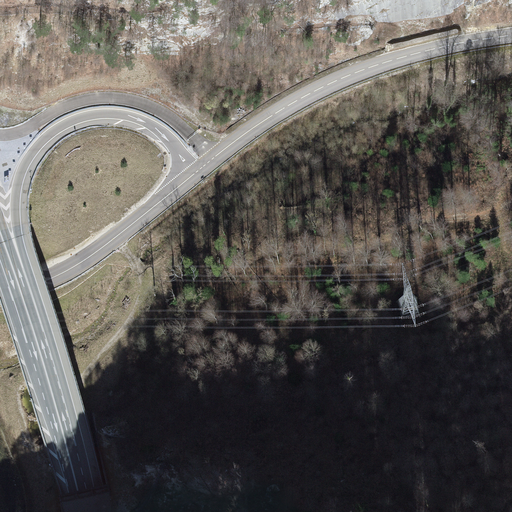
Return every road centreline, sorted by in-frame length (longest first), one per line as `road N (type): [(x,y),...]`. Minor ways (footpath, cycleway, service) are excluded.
road 1 (trunk): [(35,337),(15,209),(22,170),(39,144),(70,121),(121,115),(164,135),(194,174)]
road 2 (tertiary): [(194,174),(333,81),(442,46),(511,35)]
road 3 (tertiary): [(0,292),(74,266),(194,174)]
road 4 (trunk): [(83,511),(35,337)]
